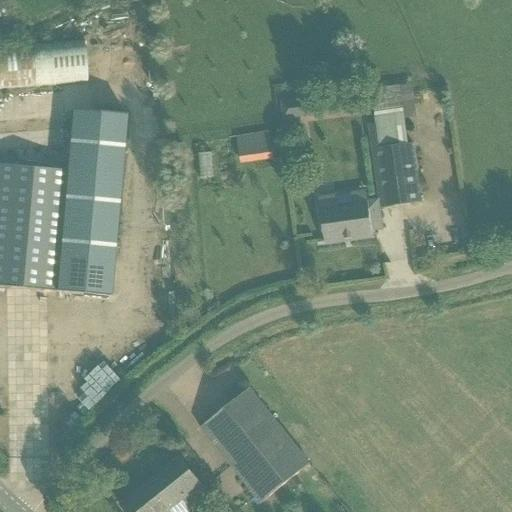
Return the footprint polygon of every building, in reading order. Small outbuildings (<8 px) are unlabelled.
[(0,54),(0,88),(103,77),(99,43),(0,54)] [(297,100),(281,102),(283,120),(299,118),(297,100)] [(66,171),(55,291),(110,295),(126,114),(71,110),(66,171)] [(377,124),(368,126),(372,150),(378,189),(379,200),(381,209),(421,203),(418,183),(412,144),(408,144),(380,148),(377,124)] [(272,159),(269,136),(236,141),(240,164),(272,159)] [(0,285),(55,291),(66,171),(0,165),(0,285)] [(319,201),(320,213),(323,231),(322,231),(322,235),(324,235),(325,245),(372,238),(372,234),(384,232),(381,209),(379,200),(367,202),(338,206),(338,199),(319,201)] [(420,258),(397,260),(399,274),(422,272),(420,258)] [(200,428),(213,444),(260,503),(309,464),(262,405),(249,389),(200,428)] [(120,505),(125,511),(167,511),(201,486),(179,458),(120,505)]
